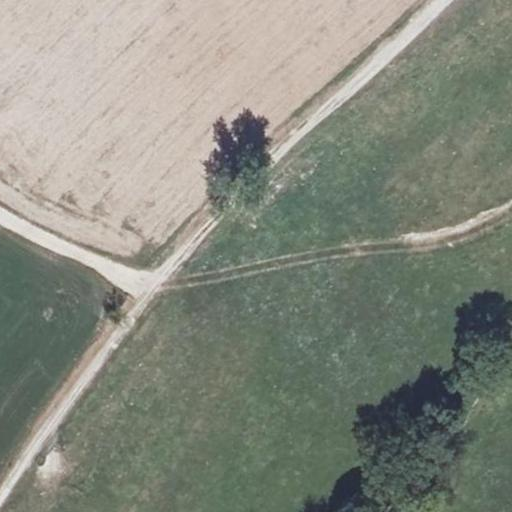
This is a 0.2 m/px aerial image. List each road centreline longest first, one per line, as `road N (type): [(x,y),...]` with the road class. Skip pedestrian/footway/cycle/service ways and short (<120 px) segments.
road 1 (track): [(435,0),(247,178),(148,288),(0,496)]
road 2 (track): [(148,288),(0,215)]
